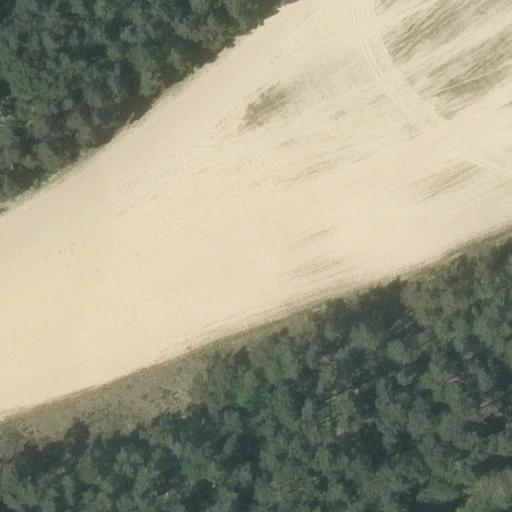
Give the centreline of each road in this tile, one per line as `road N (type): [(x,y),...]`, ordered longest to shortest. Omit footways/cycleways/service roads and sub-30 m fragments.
road 1 (track): [(511,16),(0,298)]
road 2 (track): [(382,0),(200,189)]
